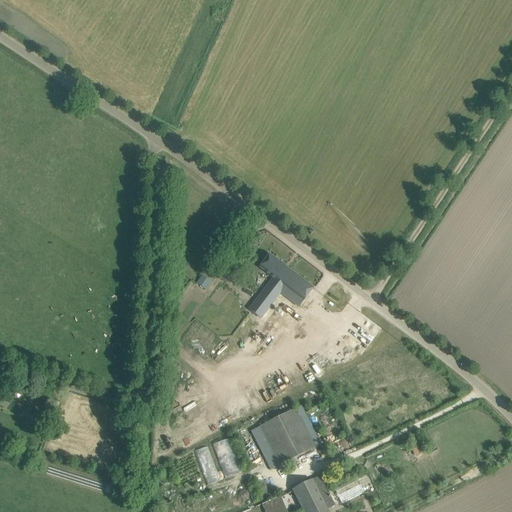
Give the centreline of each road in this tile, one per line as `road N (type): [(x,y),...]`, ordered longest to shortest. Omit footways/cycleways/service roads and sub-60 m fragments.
road 1 (unclassified): [(511,418),(173,151),(0,35)]
road 2 (track): [(511,88),(370,302)]
